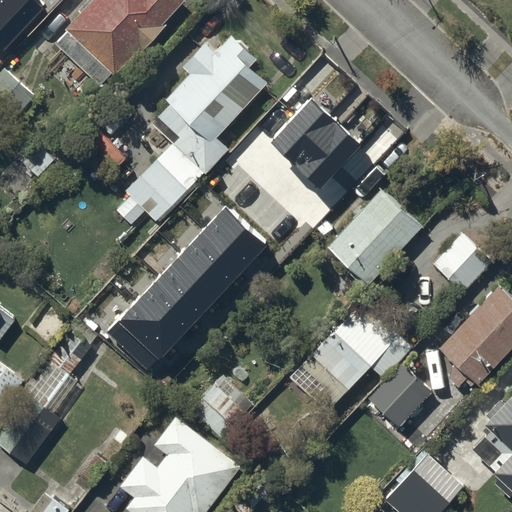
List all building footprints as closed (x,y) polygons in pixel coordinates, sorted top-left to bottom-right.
[(81,0),(78,3),(81,6),(66,23),(67,23),(56,36),(100,77),(112,65),(115,69),(140,43),(144,47),(166,22),(162,19),(179,0),(81,0)] [(172,137),(204,169),(230,143),(217,131),(267,80),(249,61),(256,54),(246,45),(249,41),(237,30),(234,33),(231,30),(222,39),(219,36),(213,43),(207,37),(182,62),(189,70),(165,94),(170,99),(150,119),(170,138),(172,137)] [(360,131),(313,85),(268,131),(316,177),(360,131)] [(113,167),(127,153),(103,130),(90,143),(113,167)] [(55,157),(36,139),(19,157),(38,175),(55,157)] [(172,139),(126,186),(158,217),(204,171),(172,139)] [(424,219),(383,182),(364,202),(359,197),(348,209),(353,214),(330,239),(371,277),(424,219)] [(266,231),(226,194),(118,308),(158,346),(266,231)] [(462,227),(434,258),(464,286),(493,255),(462,227)] [(473,307),(440,341),(457,357),(447,367),(460,379),(470,369),(479,378),(511,343),(511,287),(501,277),(473,307)] [(363,295),(288,370),(324,406),(371,360),(382,371),(411,342),(363,295)] [(0,333),(15,314),(0,302),(0,333)] [(149,352),(124,331),(114,344),(138,365),(149,352)] [(0,355),(0,409),(26,375),(0,355)] [(403,356),(369,394),(399,421),(433,383),(403,356)] [(258,405),(224,372),(191,406),(224,439),(258,405)] [(511,389),(506,397),(501,392),(484,409),(490,414),(484,420),(489,424),(472,443),(495,465),(492,468),(496,472),(493,476),(509,491),(511,487),(511,389)] [(29,390),(0,428),(0,437),(27,458),(61,414),(29,390)] [(192,511),(194,510),(197,511),(203,511),(243,460),(176,410),(154,440),(167,449),(158,462),(143,451),(120,481),(135,492),(126,504),(132,509),(129,511),(192,511)] [(437,511),(463,482),(423,448),(406,468),(404,466),(395,476),(398,479),(384,494),(386,496),(376,507),(381,511),(392,511),(397,507),(402,511),(437,511)] [(47,488),(27,511),(65,511),(70,506),(47,488)]
